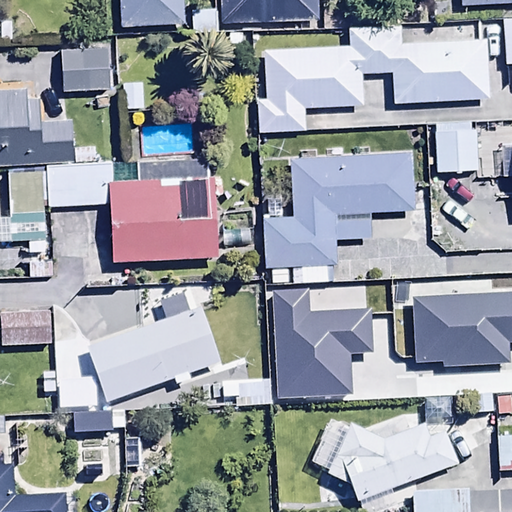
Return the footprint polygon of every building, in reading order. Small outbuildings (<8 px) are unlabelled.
[(118,0),(119,27),(182,26),(181,0),(118,0)] [(315,0),(217,0),(218,25),(316,24),(315,0)] [(511,0),(459,0),(460,8),(511,6),(511,0)] [(505,68),(511,67),(511,22),(503,23),(505,68)] [(361,77),(388,76),(390,107),(486,102),(483,42),(399,46),(398,30),(350,32),(350,48),(252,53),(256,136),(304,134),(303,112),(362,109),(361,77)] [(107,53),(60,57),(63,98),(111,94),(107,53)] [(93,152),(73,153),(71,122),(41,123),(39,98),(26,99),(26,91),(0,92),(0,168),(93,164),(93,152)] [(470,133),(470,124),(433,125),(435,178),(477,176),(475,132),(470,133)] [(511,147),(499,148),(500,180),(511,180),(511,147)] [(287,162),(290,218),(261,220),(264,272),(271,271),(272,288),(289,287),(288,273),(296,272),(297,286),(325,285),(324,269),(335,269),(334,244),(369,242),(368,215),(413,213),(410,156),(287,162)] [(107,184),(108,207),(111,268),(215,262),(209,161),(134,165),(135,183),(111,184),(107,184)] [(107,184),(111,184),(109,165),(45,168),(48,210),(108,207),(107,184)] [(0,244),(27,243),(27,257),(42,257),(41,244),(38,244),(36,214),(12,215),(12,203),(2,203),(2,196),(0,195),(0,244)] [(49,260),(24,261),(25,282),(50,281),(49,260)] [(443,278),(443,308),(488,307),(488,278),(443,278)] [(190,382),(189,378),(219,367),(198,310),(84,351),(105,408),(172,384),(173,388),(190,382)] [(48,317),(0,319),(1,352),(49,350),(48,317)] [(271,385),(236,385),(236,412),(271,412),(271,385)] [(120,416),(71,418),(72,436),(121,434),(120,416)] [(347,489),(354,504),(454,467),(442,435),(430,440),(425,426),(382,442),(348,426),(347,429),(331,421),(310,465),(328,473),(325,479),(347,489)] [(511,441),(497,442),(498,476),(511,475),(511,441)] [(0,511),(64,511),(64,497),(19,500),(12,489),(11,469),(0,469),(0,511)] [(467,511),(467,493),(410,495),(410,511),(467,511)]
